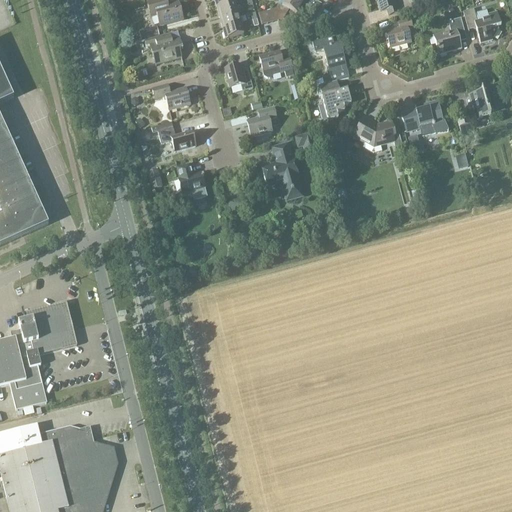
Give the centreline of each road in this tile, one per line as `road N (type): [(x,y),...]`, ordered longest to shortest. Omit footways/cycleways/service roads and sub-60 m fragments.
road 1 (secondary): [(197,511),(127,226)]
road 2 (unclassified): [(158,511),(91,239)]
road 3 (secondary): [(127,226),(71,0)]
road 4 (residential): [(213,54),(334,21)]
road 5 (residential): [(228,168),(202,75),(213,54)]
